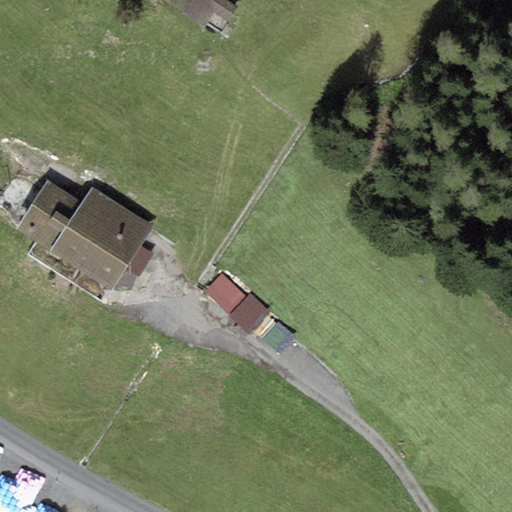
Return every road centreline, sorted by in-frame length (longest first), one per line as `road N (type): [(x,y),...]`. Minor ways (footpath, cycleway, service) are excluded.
road 1 (track): [(427,511),(408,483),(196,300)]
road 2 (tertiary): [(0,428),(141,511)]
